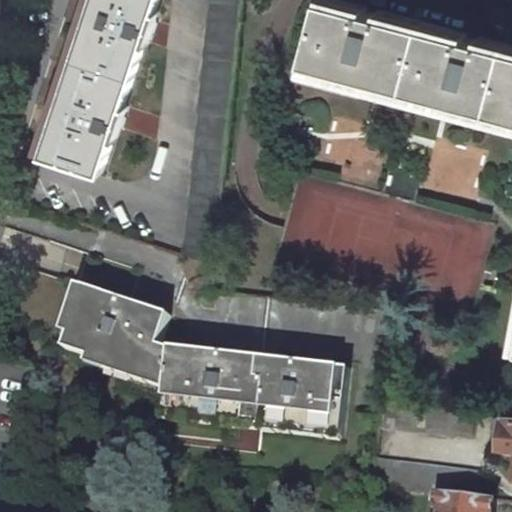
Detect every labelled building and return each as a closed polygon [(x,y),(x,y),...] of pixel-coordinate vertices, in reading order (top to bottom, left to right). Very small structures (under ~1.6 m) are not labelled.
[(95,0),(46,150),(105,169),(160,0),(95,0)] [(211,0),(187,240),(182,255),(215,265),(242,0),(211,0)] [(511,48),(330,0),(321,0),(305,60),(511,115),(511,48)] [(165,414),(344,435),(351,369),(172,349),(172,350),(161,347),(172,316),(86,287),(66,349),(169,379),(165,414)] [(0,490),(6,493),(35,368),(0,356),(0,490)] [(472,436),(475,410),(387,401),(383,400),(380,426),(472,436)] [(511,425),(504,424),(500,455),(511,456),(511,425)] [(480,472),(377,459),(374,486),(439,494),(478,498),(480,472)] [(493,511),(496,500),(478,498),(439,494),(436,511),(493,511)]
